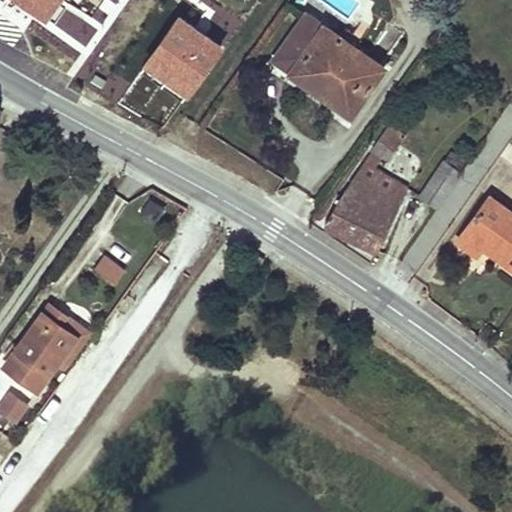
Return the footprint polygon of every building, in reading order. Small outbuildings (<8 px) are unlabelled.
[(72,0),(24,0),(57,22),(72,0)] [(220,41),(179,15),(147,66),(187,91),(220,41)] [(381,68),(306,17),(275,62),(294,74),(289,81),(336,112),(342,103),(352,110),(381,68)] [(342,188),(325,224),(377,250),(407,189),(391,182),(396,173),(388,169),(383,179),(374,174),(404,132),(389,121),(342,188)] [(422,201),(438,212),(460,179),(444,168),(422,201)] [(511,215),(486,196),(455,238),(476,253),(483,244),(511,265),(511,215)] [(121,270),(100,254),(91,266),(112,282),(121,270)] [(36,350),(28,344),(11,369),(41,391),(82,332),(53,311),(48,318),(54,323),(36,350)] [(48,318),(28,344),(36,350),(54,323),(48,318)] [(0,416),(13,427),(33,402),(13,386),(0,402),(0,416)]
